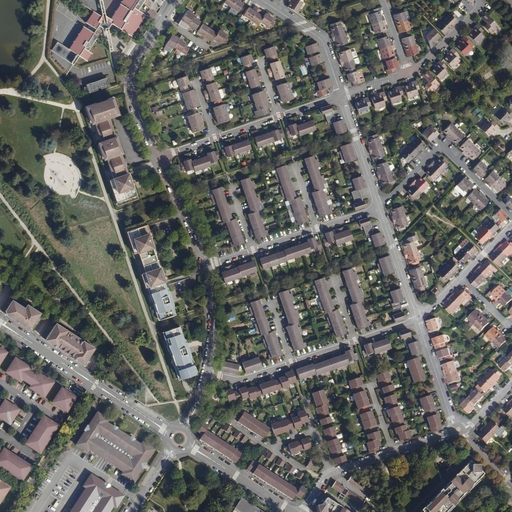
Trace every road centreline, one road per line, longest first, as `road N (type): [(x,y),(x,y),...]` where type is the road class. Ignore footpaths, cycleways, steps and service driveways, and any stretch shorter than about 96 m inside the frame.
road 1 (tertiary): [(168,432),(0,322)]
road 2 (residential): [(379,207),(433,153),(447,152),(511,216)]
road 3 (residential): [(164,19),(131,81),(156,159)]
road 4 (tertiary): [(189,445),(292,511)]
